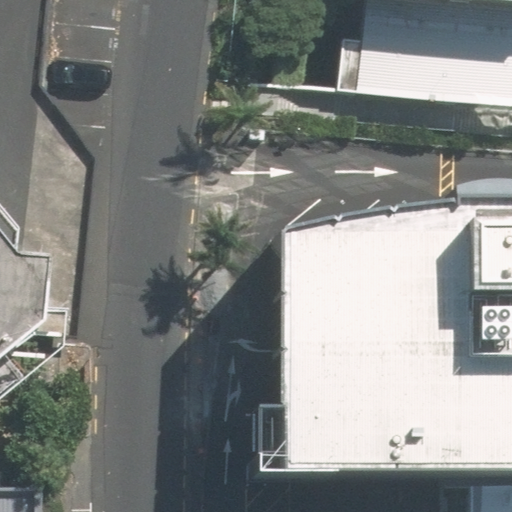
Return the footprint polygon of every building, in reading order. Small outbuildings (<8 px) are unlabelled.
[(511,51),(511,0),(360,0),(357,35),(511,51)] [(511,110),(511,51),(357,35),(351,93),(511,110)] [(322,234),(273,247),(273,419),(247,419),(247,482),(466,482),(511,482),(511,218),(437,218),(381,225),(322,234)] [(0,359),(31,334),(33,328),(36,271),(22,270),(6,268),(0,260),(0,359)] [(511,511),(511,482),(466,482),(466,511),(511,511)] [(38,511),(38,486),(0,485),(0,511),(38,511)]
